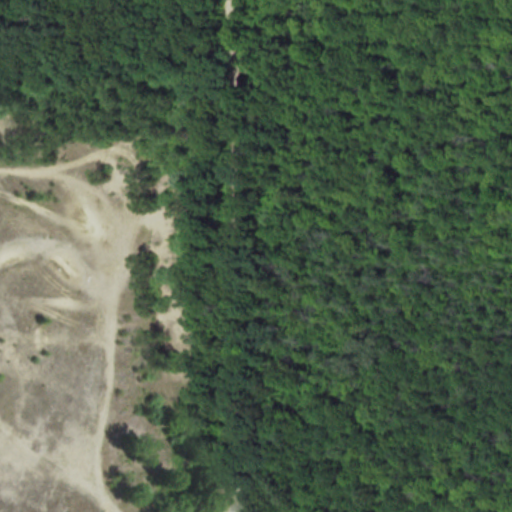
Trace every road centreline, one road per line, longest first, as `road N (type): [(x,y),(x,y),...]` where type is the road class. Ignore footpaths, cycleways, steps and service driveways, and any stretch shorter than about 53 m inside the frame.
road 1 (track): [(0,428),(24,422),(0,401),(34,233),(79,240),(110,270),(120,325),(116,386),(89,481)]
road 2 (track): [(227,0),(239,507)]
road 3 (track): [(110,270),(128,228),(115,189),(66,167),(0,160)]
road 4 (track): [(122,511),(0,407)]
